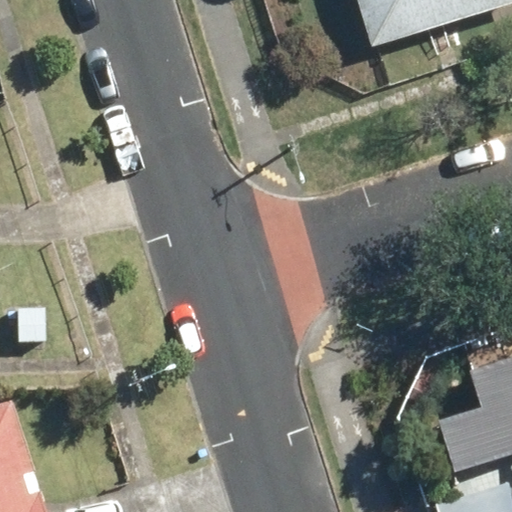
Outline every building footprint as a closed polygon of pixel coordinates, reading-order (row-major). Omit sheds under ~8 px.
[(511,0),(350,0),(366,50),(511,5),(511,0)] [(40,310),(14,310),(14,343),(40,343),(40,310)] [(511,452),(511,358),(470,371),(482,408),(440,421),(455,470),(511,452)] [(0,511),(41,511),(6,402),(0,403),(0,511)] [(511,511),(505,490),(503,484),(438,504),(440,511),(511,511)]
